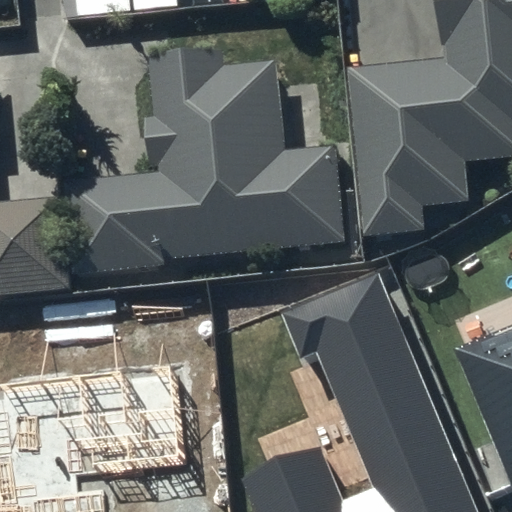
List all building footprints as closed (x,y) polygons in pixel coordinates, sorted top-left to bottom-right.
[(80,0),(82,28),(137,24),(135,0),(248,0),(249,12),(341,5),(340,0),(80,0)] [(511,0),(441,0),(446,61),(450,61),(451,75),(354,82),(367,250),(432,245),(430,224),(472,221),(469,176),(511,172),(511,0)] [(67,196),(75,289),(169,281),(169,275),(351,259),(342,161),(289,166),(281,77),(230,81),(228,67),(153,74),(159,132),(152,133),(156,182),(165,181),(165,188),(67,196)] [(0,310),(73,304),(65,212),(0,217),(0,310)] [(478,511),(378,273),(281,315),(301,366),(320,358),(375,487),(342,502),(319,444),(238,485),(249,511),(478,511)] [(511,327),(458,350),(511,483),(511,327)] [(178,375),(0,395),(0,511),(111,511),(106,474),(187,464),(178,375)]
